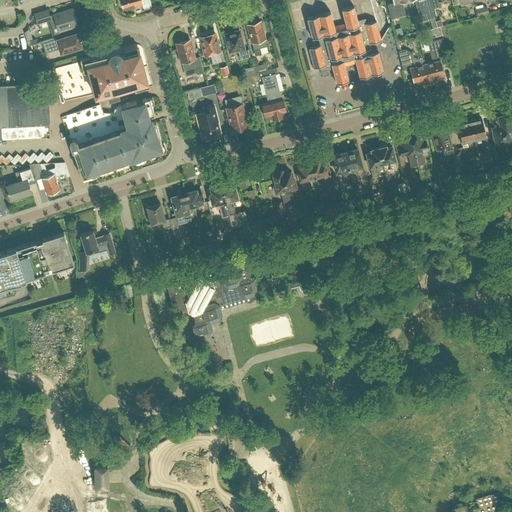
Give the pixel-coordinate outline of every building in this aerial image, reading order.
[(151,5),(149,0),(121,0),(122,3),(122,4),(123,8),(124,8),(132,6),(132,5),(134,5),(136,5),(139,4),(140,3),(142,2),(144,7),(151,5)] [(401,0),(393,0),(394,1),(387,3),(390,17),(405,13),(401,0)] [(431,7),(428,0),(414,0),(417,11),(418,14),(425,12),(427,18),(433,16),(431,7)] [(357,19),(353,4),(341,8),(345,22),(334,25),(330,11),(306,17),(311,37),(317,35),(320,44),(308,47),(313,67),(319,66),(321,70),(332,67),(336,82),(348,79),(344,64),(355,61),(359,76),(383,70),(378,50),(372,51),(370,42),(381,39),(376,19),(366,22),(365,17),(357,19)] [(477,15),(488,12),(486,6),(476,9),(477,15)] [(78,26),(73,8),(53,14),(53,15),(49,16),(47,9),(34,13),(37,23),(50,19),(52,25),(56,24),(58,32),(78,26)] [(247,24),(252,41),(256,54),(267,51),(266,45),(264,38),(265,38),(264,36),(265,35),(264,30),(262,29),(260,20),(259,20),(257,19),(254,20),(252,22),(247,24)] [(25,37),(29,48),(32,48),(31,44),(36,42),(35,38),(32,39),(29,30),(24,31),(25,37)] [(78,38),(82,37),(80,31),(59,37),(58,35),(42,40),(46,52),(59,48),(60,52),(80,46),(78,38)] [(242,42),(239,31),(232,32),(232,31),(226,33),(226,34),(225,34),(229,51),(237,48),(240,58),(249,56),(247,48),(245,49),(243,42),(242,42)] [(219,50),(215,32),(208,34),(206,33),(202,34),(201,36),(200,36),(202,46),(201,47),(202,51),(204,52),(204,54),(210,52),(212,62),(221,60),(218,50),(219,50)] [(425,62),(429,79),(444,76),(440,61),(445,60),(440,37),(427,41),(432,61),(425,62)] [(194,57),(189,39),(184,40),(182,39),(177,40),(177,43),(179,52),(178,53),(180,61),(182,61),(184,68),(194,66),(196,74),(203,72),(199,57),(194,58),(194,57)] [(429,79),(425,62),(417,64),(415,56),(413,57),(412,53),(406,50),(405,49),(398,51),(402,69),(410,67),(414,83),(429,79)] [(115,52),(114,52),(113,53),(87,59),(87,60),(89,66),(85,67),(86,70),(91,89),(102,86),(103,91),(109,89),(110,91),(107,92),(109,97),(118,94),(117,91),(137,86),(140,85),(139,82),(144,80),(144,81),(145,80),(138,54),(132,55),(131,52),(128,53),(128,52),(120,55),(120,54),(119,53),(117,53),(116,52),(115,52)] [(258,72),(267,69),(266,63),(253,66),(255,73),(258,72)] [(221,76),(228,74),(226,65),(219,67),(221,76)] [(258,72),(259,78),(262,77),(268,101),(262,102),(265,115),(266,119),(275,117),(275,119),(281,118),(281,116),(283,115),(282,111),(285,110),(282,97),(281,98),(275,73),(268,74),(267,69),(258,72)] [(253,80),(259,78),(258,72),(255,73),(247,75),(250,87),(254,86),(253,80)] [(0,138),(48,136),(50,136),(47,82),(46,82),(0,84),(0,138)] [(210,93),(208,85),(199,87),(201,95),(210,93)] [(241,103),(239,95),(225,99),(227,107),(226,107),(232,128),(238,127),(240,128),(244,127),(245,125),(247,125),(244,113),(244,112),(242,103),(241,103)] [(70,140),(69,141),(72,149),(81,175),(82,175),(82,174),(89,172),(90,174),(95,172),(99,171),(98,169),(105,166),(106,169),(111,167),(115,166),(114,163),(121,161),(122,163),(127,161),(128,161),(131,160),(130,158),(137,155),(138,158),(144,156),(149,154),(150,155),(154,153),(154,152),(158,151),(157,150),(156,148),(159,144),(161,144),(155,120),(149,123),(146,116),(154,114),(151,105),(149,105),(147,97),(120,104),(125,123),(132,122),(134,127),(78,147),(75,139),(74,139),(73,138),(73,139),(72,139),(71,139),(70,140)] [(218,121),(213,105),(203,107),(205,112),(196,114),(202,138),(205,137),(206,140),(214,138),(213,135),(220,134),(217,121),(218,121)] [(499,115),(498,113),(489,115),(495,143),(511,138),(511,130),(511,131),(508,114),(499,115)] [(469,120),(474,138),(481,136),(483,142),(487,141),(481,118),(476,119),(475,118),(469,120)] [(474,138),(469,120),(463,121),(463,122),(457,124),(462,147),(467,145),(466,140),(474,138)] [(447,126),(438,128),(437,128),(434,129),(433,129),(431,130),(436,148),(443,147),(445,155),(453,153),(447,126)] [(410,135),(417,164),(424,163),(420,150),(428,148),(426,139),(422,140),(420,132),(410,135)] [(410,166),(417,164),(410,135),(399,137),(401,145),(398,146),(400,154),(407,153),(410,166)] [(387,147),(386,144),(378,146),(384,172),(385,174),(391,173),(390,171),(397,169),(391,146),(387,147)] [(385,174),(384,172),(378,146),(369,148),(370,151),(366,152),(372,176),(379,174),(379,176),(385,174)] [(344,151),(351,182),(355,181),(355,179),(357,178),(355,167),(361,165),(356,148),(344,151)] [(46,155),(45,155),(41,151),(37,156),(34,159),(35,159),(39,163),(43,158),(46,155)] [(43,158),(47,162),(54,155),(49,151),(45,155),(46,155),(43,158)] [(347,183),(351,182),(344,151),(331,154),(335,171),(341,170),(344,182),(347,181),(347,183)] [(29,156),(25,152),(21,157),(18,160),(22,164),(26,159),(29,156)] [(37,156),(33,152),(29,156),(26,159),(31,163),(35,159),(34,159),(37,156)] [(13,157),(9,153),(5,157),(5,158),(2,161),(6,165),(10,160),(13,157)] [(21,157),(17,153),(13,157),(10,160),(14,164),(18,160),(21,157)] [(321,161),(320,157),(311,159),(314,175),(315,175),(317,185),(330,181),(329,176),(330,176),(326,160),(321,161)] [(500,175),(511,171),(511,163),(510,158),(496,161),(497,165),(500,175)] [(317,185),(315,175),(314,175),(311,159),(297,163),(299,171),(297,171),(299,179),(308,177),(309,181),(310,181),(311,186),(317,185)] [(64,161),(31,163),(36,179),(40,178),(46,194),(60,189),(57,180),(58,180),(56,176),(65,173),(66,176),(69,175),(64,161)] [(487,178),(488,181),(500,177),(500,175),(497,165),(489,167),(490,171),(486,172),(487,178)] [(10,198),(31,191),(28,179),(34,177),(30,166),(15,171),(18,180),(6,184),(10,198)] [(286,172),(285,168),(272,171),(272,173),(275,186),(281,185),(283,192),(281,193),(284,205),(293,203),(291,195),(296,193),(295,187),(293,178),(291,178),(289,171),(286,172)] [(487,178),(477,181),(476,178),(468,180),(466,171),(463,172),(464,174),(467,186),(488,181),(487,178)] [(464,174),(463,172),(453,174),(453,175),(450,175),(452,184),(440,186),(442,193),(467,186),(464,174)] [(486,172),(475,174),(476,178),(477,181),(487,178),(486,172)] [(220,182),(228,214),(228,216),(234,218),(235,214),(231,198),(237,197),(234,187),(232,187),(231,179),(220,182)] [(221,216),(228,214),(220,182),(209,185),(211,192),(209,193),(212,203),(218,202),(221,216)] [(420,198),(425,196),(422,185),(418,186),(414,187),(417,198),(420,197),(420,198)] [(188,205),(191,205),(203,201),(200,189),(196,190),(195,189),(185,192),(188,205)] [(192,210),(191,205),(188,205),(185,192),(173,195),(171,198),(176,214),(183,212),(184,217),(189,216),(188,211),(192,210)] [(369,209),(375,208),(372,196),(366,198),(369,209)] [(276,214),(283,212),(281,201),(273,202),(276,214)] [(171,226),(169,218),(168,218),(168,217),(164,219),(160,202),(146,206),(146,207),(145,208),(147,216),(149,216),(150,223),(161,220),(163,228),(170,226),(171,226)] [(355,202),(339,206),(342,215),(342,217),(348,215),(365,211),(363,204),(356,206),(355,202)] [(342,215),(339,206),(339,203),(322,207),(326,219),(342,215)] [(259,236),(265,234),(262,220),(255,222),(259,236)] [(337,237),(331,239),(335,252),(341,250),(370,266),(385,262),(397,239),(390,235),(386,223),(337,237)] [(95,237),(93,229),(79,233),(85,250),(77,252),(79,259),(79,270),(88,270),(88,263),(88,254),(107,248),(107,250),(108,254),(115,252),(109,232),(102,234),(103,235),(95,237)] [(36,242),(35,240),(0,251),(0,291),(1,291),(0,288),(0,285),(6,284),(6,285),(7,284),(5,279),(15,276),(16,280),(24,277),(25,279),(26,278),(26,276),(34,273),(33,270),(42,267),(44,272),(45,272),(45,271),(51,269),(51,270),(53,269),(51,264),(60,261),(61,265),(72,261),(73,265),(74,265),(63,231),(41,238),(42,240),(36,242)] [(195,320),(192,326),(194,335),(195,335),(200,338),(207,336),(209,336),(212,330),(210,321),(215,320),(218,319),(222,313),(220,308),(219,305),(245,298),(245,301),(255,298),(254,295),(257,289),(255,280),(252,279),(253,276),(253,273),(300,260),(300,261),(335,252),(331,239),(299,248),(249,263),(205,275),(197,278),(194,283),(186,286),(180,283),(167,286),(170,296),(171,299),(174,311),(174,313),(178,312),(179,311),(188,309),(192,311),(195,320)] [(196,258),(202,255),(208,253),(205,247),(194,251),(196,258)] [(156,266),(173,262),(170,250),(153,254),(156,266)] [(86,388),(87,318),(71,318),(71,313),(20,313),(20,321),(0,321),(0,354),(6,354),(6,385),(22,385),(22,372),(72,373),(72,388),(86,388)] [(27,503),(18,504),(19,511),(29,509),(27,503)]
